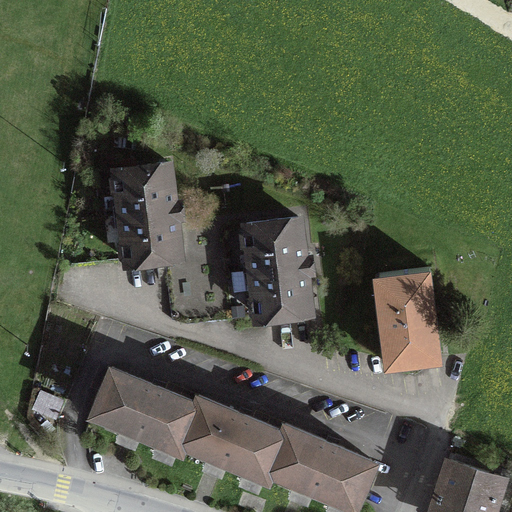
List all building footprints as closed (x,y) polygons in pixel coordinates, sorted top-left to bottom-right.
[(119,241),(121,253),(127,260),(180,253),(175,215),(182,214),(180,199),(173,200),(168,161),(116,167),(111,175),(113,188),(119,194),(124,234),(119,241)] [(251,309),(258,314),(310,308),(305,270),(312,269),(310,253),(303,254),(298,216),(246,222),(241,231),(243,244),(249,249),(254,289),(249,296),(251,309)] [(379,272),(391,363),(441,357),(429,266),(379,272)] [(112,365),(94,409),(180,445),(183,437),(181,437),(195,401),(112,365)] [(40,392),(35,404),(56,413),(61,400),(40,392)] [(195,401),(181,437),(183,437),(267,473),(270,467),(285,430),(282,429),(198,393),(195,401)] [(270,467),(354,501),(372,458),(285,422),(282,429),(285,430),(270,467)] [(489,511),(501,475),(449,459),(431,511),(489,511)]
